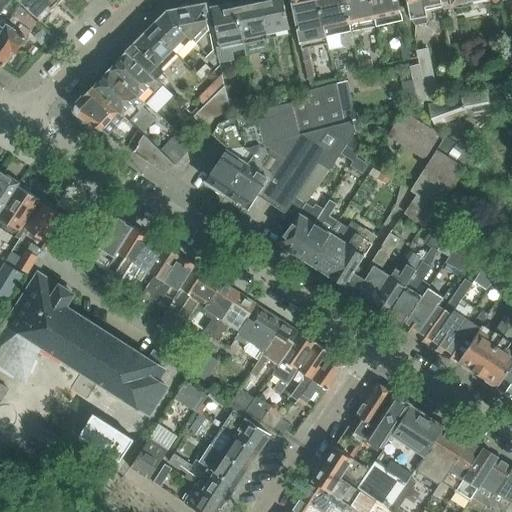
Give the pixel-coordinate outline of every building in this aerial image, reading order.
[(0,0),(0,35),(5,29),(9,22),(0,16),(2,14),(10,0),(0,0)] [(57,4),(52,0),(20,0),(41,20),(47,20),(51,15),(51,9),(57,4)] [(247,49),(248,58),(253,57),(252,47),(254,47),(253,42),(268,39),(259,0),(246,0),(246,1),(236,3),(244,44),(245,49),(247,49)] [(259,0),(268,39),(271,53),(277,52),(273,38),(291,34),(284,0),(259,0)] [(291,0),(309,84),(319,82),(311,47),(328,44),(326,36),(318,0),(291,0)] [(318,0),(326,36),(340,33),(343,46),(354,44),(351,31),(344,0),(318,0)] [(344,0),(351,31),(376,25),(371,0),(344,0)] [(371,0),(376,25),(402,20),(398,0),(371,0)] [(441,0),(408,0),(409,2),(410,2),(412,12),(413,21),(417,25),(420,25),(421,28),(427,27),(426,23),(427,23),(426,16),(427,16),(426,9),(425,7),(443,3),(441,0)] [(441,0),(443,3),(444,10),(473,4),(472,0),(441,0)] [(222,5),(212,8),(221,49),(244,44),(236,3),(234,3),(231,1),(225,2),(222,5)] [(5,29),(0,35),(0,65),(3,67),(13,53),(14,53),(17,53),(37,23),(20,6),(5,29)] [(168,14),(167,15),(195,43),(209,29),(204,6),(168,14)] [(153,29),(152,30),(176,54),(184,45),(190,51),(197,44),(195,43),(167,15),(161,20),(158,21),(153,25),(153,29)] [(137,45),(129,54),(156,81),(163,73),(160,70),(176,54),(152,30),(145,37),(142,37),(137,42),(137,45)] [(419,65),(409,67),(418,103),(439,98),(427,49),(416,52),(419,65)] [(127,52),(110,69),(146,104),(157,92),(161,96),(161,97),(177,114),(184,107),(167,91),(156,81),(129,54),(127,52)] [(125,117),(129,121),(146,104),(110,69),(93,86),(125,117)] [(125,117),(93,86),(77,103),(77,104),(76,104),(76,105),(76,106),(75,106),(75,107),(75,108),(75,109),(75,110),(76,111),(76,112),(76,113),(77,113),(77,114),(78,114),(78,115),(79,115),(109,135),(134,152),(145,134),(129,121),(125,117)] [(231,118),(225,86),(219,91),(193,117),(211,135),(217,125),(231,118)] [(488,93),(429,104),(436,126),(468,115),(491,110),(488,93)] [(351,94),(341,97),(346,122),(356,120),(351,94)] [(227,151),(207,181),(214,186),(212,188),(224,196),(226,194),(228,195),(262,144),(284,139),(300,134),(294,111),(240,125),(246,148),(240,156),(232,150),(227,151)] [(437,139),(401,116),(390,134),(426,156),(437,139)] [(291,143),(248,209),(249,209),(258,195),(285,212),(318,162),(331,170),(343,152),(349,143),(356,133),(353,122),(300,134),(284,139),(291,143)] [(145,134),(134,152),(165,171),(165,170),(177,164),(161,150),(145,134)] [(161,150),(177,164),(190,151),(175,136),(161,150)] [(474,156),(445,137),(411,192),(416,195),(404,215),(425,228),(451,189),(452,189),(474,156)] [(247,208),(248,209),(291,143),(284,139),(262,144),(228,195),(236,200),(237,204),(243,208),(247,208)] [(349,143),(343,152),(354,159),(355,159),(356,157),(357,157),(359,154),(361,150),(349,143)] [(355,159),(350,165),(363,173),(368,165),(357,157),(356,157),(355,159)] [(13,180),(0,171),(0,214),(19,186),(19,185),(12,181),(13,180)] [(19,186),(0,214),(0,226),(16,237),(40,200),(31,194),(31,191),(24,187),(21,187),(19,186)] [(299,214),(278,243),(296,254),(330,200),(334,194),(327,189),(308,219),(299,214)] [(330,200),(296,254),(312,265),(334,231),(333,230),(339,222),(330,217),(337,205),(330,200)] [(43,202),(26,229),(47,242),(64,215),(54,209),(54,206),(49,203),(46,203),(43,202)] [(108,270),(118,253),(120,250),(135,227),(118,216),(91,260),(108,270)] [(334,231),(312,265),(330,276),(357,234),(339,222),(333,230),(334,231)] [(118,268),(126,273),(150,236),(135,227),(120,250),(118,253),(126,257),(118,268)] [(373,244),(357,234),(330,276),(346,287),(346,286),(355,273),(373,244)] [(354,291),(351,296),(371,308),(391,277),(389,276),(377,269),(379,265),(382,267),(400,239),(391,234),(363,278),(355,273),(346,286),(354,291)] [(141,267),(149,272),(165,246),(150,236),(126,273),(123,279),(130,284),(141,267)] [(427,257),(443,267),(449,258),(449,259),(452,254),(457,246),(439,236),(427,257)] [(0,255),(0,256),(6,261),(18,244),(11,239),(0,255)] [(39,254),(44,246),(36,240),(31,249),(39,254)] [(144,293),(153,299),(180,256),(165,246),(149,272),(155,276),(150,283),(144,293)] [(457,246),(452,254),(467,263),(473,257),(457,246)] [(179,291),(180,289),(196,265),(180,256),(153,299),(168,309),(173,300),(166,296),(171,286),(179,291)] [(386,318),(401,327),(420,296),(414,292),(431,267),(422,261),(416,270),(409,284),(386,318)] [(391,277),(371,308),(386,318),(409,284),(416,271),(406,264),(400,273),(395,269),(389,276),(391,277)] [(179,316),(188,322),(194,326),(202,314),(222,282),(196,265),(180,289),(191,296),(179,316)] [(487,265),(478,277),(490,285),(499,273),(487,265)] [(158,382),(163,374),(165,370),(66,307),(74,294),(60,285),(59,287),(38,273),(0,334),(0,359),(22,372),(36,342),(150,415),(167,388),(158,382)] [(490,285),(490,286),(503,295),(506,292),(511,282),(511,281),(499,273),(490,285)] [(416,337),(430,345),(446,319),(448,321),(472,285),(465,280),(445,309),(439,305),(433,311),(416,337)] [(219,325),(222,320),(239,293),(222,282),(205,309),(202,314),(219,325)] [(416,337),(433,311),(439,305),(443,299),(428,288),(421,297),(420,296),(401,327),(416,337)] [(446,319),(430,345),(443,354),(460,328),(462,329),(485,294),(477,288),(453,324),(448,321),(446,319)] [(257,305),(239,293),(222,320),(233,327),(235,323),(242,328),(257,305)] [(460,328),(443,354),(458,363),(459,362),(475,338),(484,325),(498,303),(491,298),(489,300),(467,332),(462,329),(460,328)] [(259,361),(266,351),(284,322),(258,305),(236,338),(246,345),(244,347),(246,352),(259,361)] [(475,338),(459,362),(462,363),(463,366),(469,370),(472,370),(479,374),(511,325),(511,319),(507,316),(495,333),(484,325),(475,338)] [(281,361),(283,360),(301,333),(284,322),(266,351),(281,361)] [(511,342),(511,325),(479,374),(485,378),(486,381),(492,385),(496,385),(498,386),(511,366),(511,344),(511,342)] [(234,342),(216,330),(211,336),(229,349),(234,342)] [(301,333),(283,360),(292,366),(284,376),(275,389),(281,394),(288,384),(298,370),(316,343),(301,333)] [(313,379),(331,353),(316,343),(298,370),(303,373),(304,378),(292,396),(298,400),(313,379)] [(344,361),(331,353),(313,380),(325,388),(323,391),(326,393),(345,367),(344,361)] [(497,388),(511,397),(511,367),(498,386),(497,388)] [(186,382),(175,399),(178,401),(196,413),(207,396),(189,384),(186,382)] [(377,382),(335,447),(353,459),(367,436),(395,394),(377,382)] [(0,402),(8,390),(0,384),(0,402)] [(412,404),(395,394),(367,436),(384,447),(385,446),(392,435),(411,405),(412,404)] [(272,407),(257,397),(243,416),(258,426),(261,423),(268,412),(272,407)] [(445,427),(411,405),(392,435),(385,446),(399,455),(388,471),(406,483),(426,455),(445,427)] [(234,410),(222,428),(259,452),(263,446),(265,444),(267,441),(269,437),(270,435),(269,434),(258,426),(243,416),(234,410)] [(268,412),(261,423),(258,426),(269,434),(271,430),(281,420),(268,412)] [(124,454),(134,440),(114,427),(94,414),(80,436),(120,461),(124,454)] [(205,419),(199,414),(189,430),(198,436),(204,426),(201,425),(205,419)] [(290,425),(281,420),(271,430),(281,437),(286,431),(290,425)] [(437,475),(444,479),(468,440),(445,426),(445,427),(426,455),(444,466),(437,475)] [(222,452),(223,452),(248,469),(249,467),(252,464),(254,461),(255,458),(259,452),(222,428),(217,436),(228,443),(222,452)] [(150,438),(131,468),(149,480),(169,450),(150,438)] [(468,440),(444,479),(434,495),(440,499),(456,474),(463,479),(482,449),(468,440)] [(322,466),(313,480),(336,496),(351,506),(361,492),(341,478),(343,474),(353,459),(335,447),(322,466)] [(463,479),(460,484),(456,490),(468,498),(471,500),(474,497),(482,483),(498,458),(482,449),(463,479)] [(207,454),(201,462),(206,466),(211,470),(212,469),(237,486),(241,480),(243,477),(245,474),(247,470),(248,469),(223,452),(222,452),(217,460),(207,454)] [(193,465),(174,453),(169,462),(187,474),(189,472),(193,465)] [(511,467),(498,458),(482,483),(474,497),(487,506),(497,493),(511,468),(511,467)] [(369,470),(353,459),(343,474),(359,485),(369,470)] [(165,464),(153,483),(160,487),(172,469),(165,464)] [(511,468),(497,493),(487,506),(483,511),(505,511),(511,502),(511,501),(511,468)] [(211,470),(201,486),(226,502),(227,501),(230,498),(232,495),(233,491),(237,486),(212,469),(211,470)] [(196,476),(189,472),(187,474),(185,477),(195,484),(196,476)] [(313,480),(302,497),(325,511),(336,496),(313,480)] [(219,511),(226,502),(201,486),(200,487),(195,484),(184,502),(199,511),(219,511)] [(325,511),(302,497),(292,511),(325,511)]
